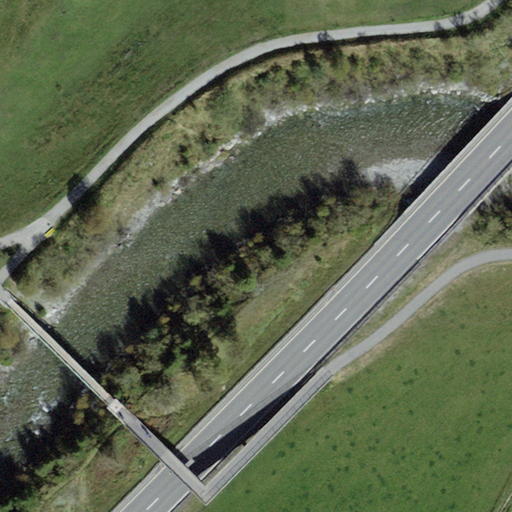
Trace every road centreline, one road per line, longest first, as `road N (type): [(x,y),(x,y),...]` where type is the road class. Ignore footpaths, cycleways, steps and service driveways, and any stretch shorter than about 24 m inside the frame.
road 1 (track): [(34,232),(142,128),(225,65),(295,41),(454,22),(495,0)]
road 2 (primary): [(511,134),(144,511)]
